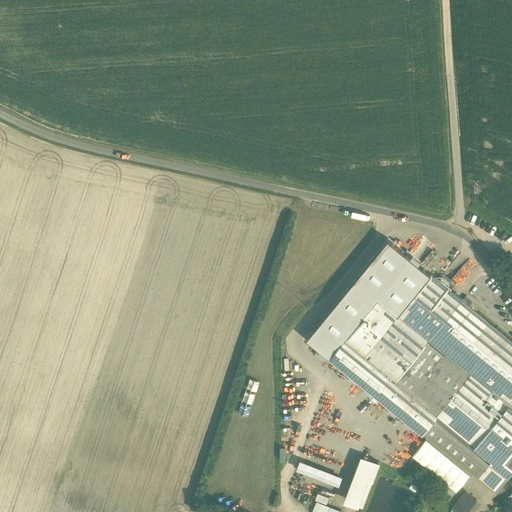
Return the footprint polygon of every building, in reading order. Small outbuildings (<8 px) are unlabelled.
[(454,292),(388,238),(307,336),(339,361),(339,359),(424,429),(479,474),(511,433),(511,405),(507,402),(511,395),(511,339),(469,304),(463,299),(462,298),(463,297),(455,291),(454,292)] [(466,294),(463,299),(469,304),(473,300),(466,294)] [(339,359),(339,361),(423,431),(424,429),(339,359)] [(511,433),(479,474),(497,489),(511,469),(511,462),(507,459),(511,452),(511,433)] [(380,461),(363,454),(346,500),(362,506),(380,461)] [(342,474),(300,458),(297,468),(339,484),(342,474)] [(464,511),(476,498),(467,490),(454,506),(457,508),(461,511),(464,511)] [(346,511),(347,511),(317,500),(311,511),(346,511)]
